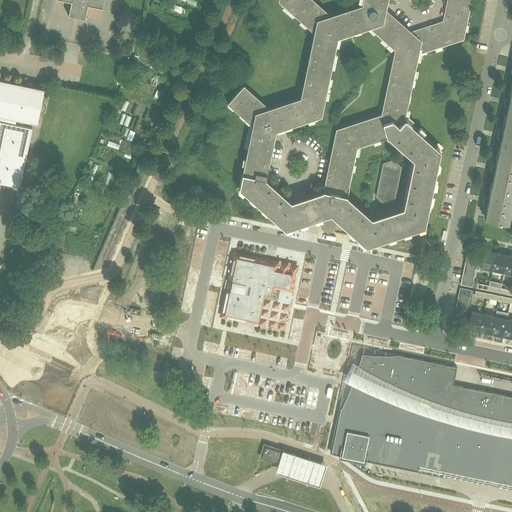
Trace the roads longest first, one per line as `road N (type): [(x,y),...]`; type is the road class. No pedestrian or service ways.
road 1 (residential): [(431,342),(496,34)]
road 2 (residential): [(70,307),(163,88)]
road 3 (residential): [(431,342),(310,318),(298,378)]
road 4 (tertiary): [(288,511),(125,447)]
road 5 (unclassified): [(192,331),(70,307)]
